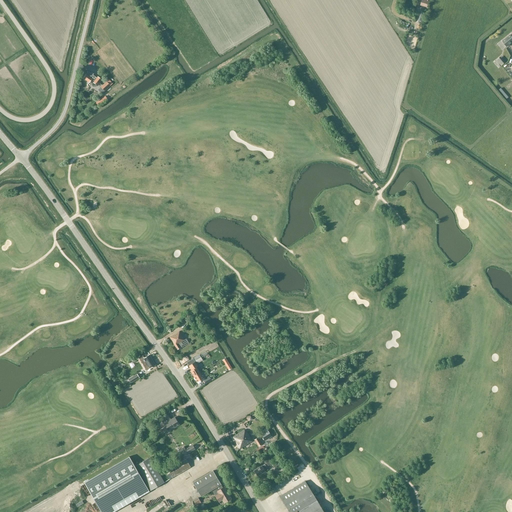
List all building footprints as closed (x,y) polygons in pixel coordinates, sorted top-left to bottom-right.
[(507,47),(511,42),(511,36),(510,35),(503,41),(507,47)] [(499,50),(502,55),(508,51),(506,46),(499,50)] [(96,78),(95,77),(88,72),(83,78),(89,83),(91,84),(91,86),(93,87),(95,87),(97,85),(97,86),(102,80),(98,77),(96,78)] [(104,91),(110,86),(106,82),(101,87),(104,91)] [(108,100),(105,96),(96,103),(98,106),(108,100)] [(193,315),(190,311),(183,318),(187,322),(193,315)] [(184,340),(179,332),(170,337),(177,350),(189,343),(186,339),(184,340)] [(143,356),(139,358),(146,370),(150,368),(155,365),(149,355),(144,358),(143,356)] [(223,360),(229,370),(232,369),(226,358),(223,360)] [(193,359),(187,363),(189,366),(188,366),(191,370),(190,371),(193,377),(200,373),(197,367),(198,367),(195,362),(193,359)] [(200,373),(193,377),(197,383),(204,379),(205,378),(203,375),(202,376),(200,373)] [(131,383),(139,378),(137,374),(128,380),(131,383)] [(168,431),(179,425),(175,418),(171,420),(168,415),(160,420),(163,425),(164,424),(168,431)] [(264,440),(271,436),(266,428),(259,432),(264,440)] [(244,430),(232,437),(239,449),(252,442),(244,430)] [(184,447),(182,448),(183,451),(185,455),(188,454),(195,450),(192,445),(185,449),(184,447)] [(150,457),(136,466),(135,466),(129,456),(84,482),(100,511),(114,511),(149,492),(139,473),(140,473),(150,491),(164,482),(150,457)] [(169,479),(190,467),(186,459),(164,471),(169,479)] [(264,464),(262,466),(254,471),(257,477),(265,472),(265,471),(268,470),(264,464)] [(212,471),(192,483),(201,497),(215,488),(215,489),(221,485),(212,471)] [(288,511),(323,511),(305,481),(279,496),(288,511)] [(223,488),(221,485),(215,489),(216,489),(212,491),(215,496),(219,503),(222,501),(224,504),(231,499),(227,492),(228,491),(226,489),(225,489),(224,487),(223,488)]
